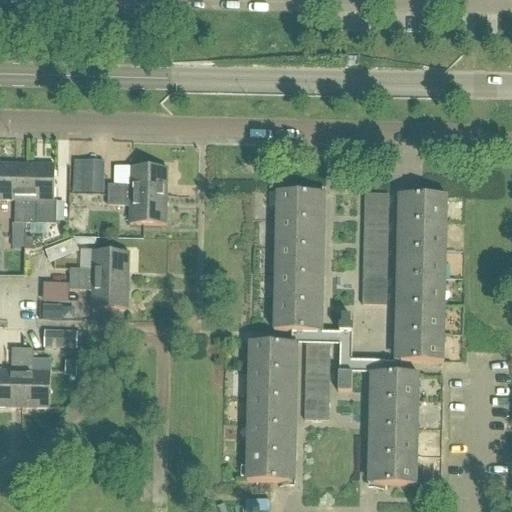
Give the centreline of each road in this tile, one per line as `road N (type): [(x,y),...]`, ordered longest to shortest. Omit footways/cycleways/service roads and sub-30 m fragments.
road 1 (residential): [(511,147),(436,136),(0,121)]
road 2 (secondary): [(511,87),(0,75)]
road 3 (residential): [(511,6),(347,0)]
